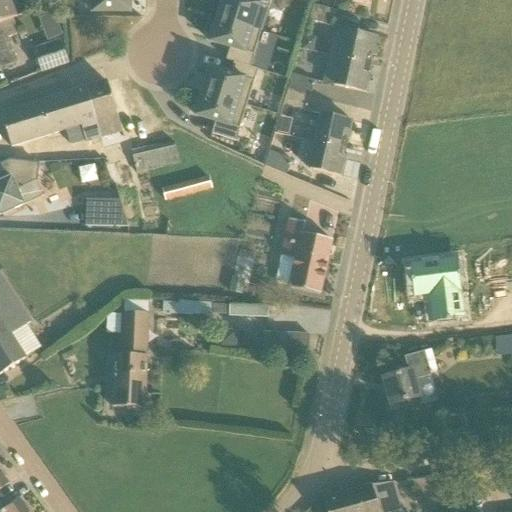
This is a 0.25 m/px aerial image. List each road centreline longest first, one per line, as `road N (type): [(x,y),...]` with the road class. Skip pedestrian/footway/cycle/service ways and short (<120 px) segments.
road 1 (residential): [(320,466),(415,0)]
road 2 (residential): [(320,466),(349,470),(470,446)]
